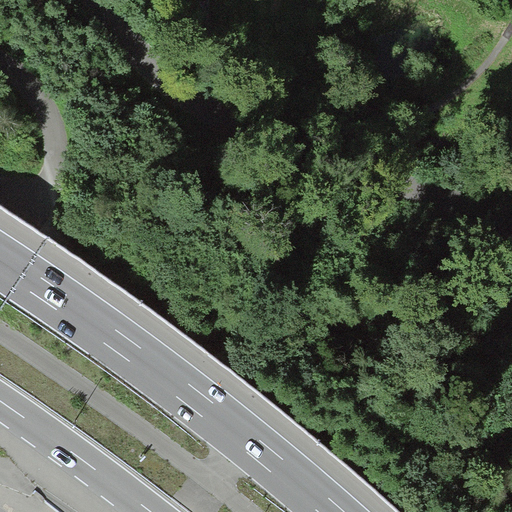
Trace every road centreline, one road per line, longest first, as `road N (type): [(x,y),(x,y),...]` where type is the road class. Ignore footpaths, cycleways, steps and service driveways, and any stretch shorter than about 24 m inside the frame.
road 1 (motorway): [(331,511),(196,400),(0,261)]
road 2 (motorway): [(0,400),(151,511)]
